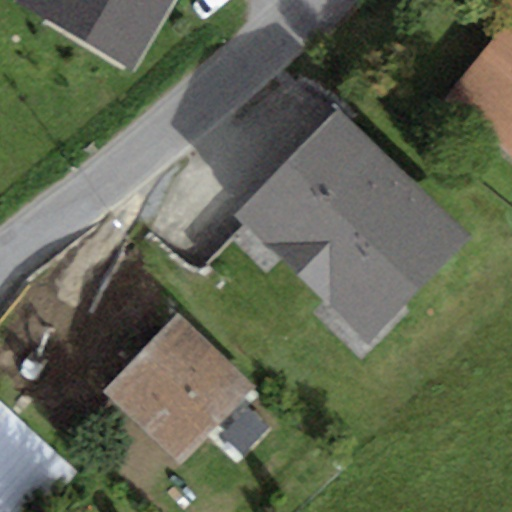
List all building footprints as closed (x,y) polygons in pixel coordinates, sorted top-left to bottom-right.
[(186,0),(61,0),(42,35),(136,89),(186,0)] [(511,45),(449,113),(511,169),(511,45)] [(329,116),(219,227),(252,259),(316,256),(288,284),(371,366),(475,261),(329,116)] [(176,334),(110,405),(183,472),(248,401),(176,334)] [(0,403),(0,508),(4,511),(45,511),(80,472),(0,403)]
